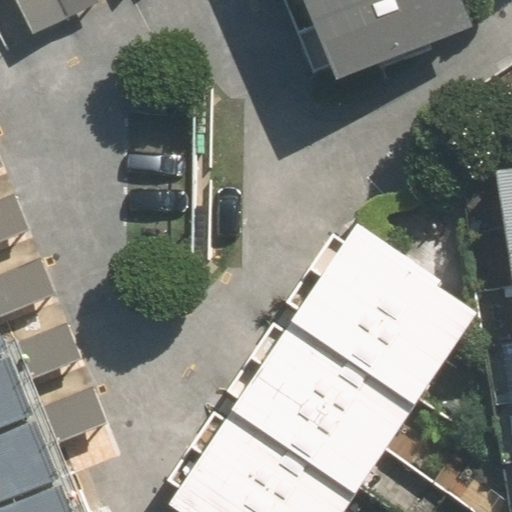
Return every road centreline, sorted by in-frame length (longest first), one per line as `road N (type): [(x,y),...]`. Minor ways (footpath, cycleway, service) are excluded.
road 1 (residential): [(45,72),(146,444),(333,182)]
road 2 (residential): [(333,182),(323,132),(248,30),(213,5),(174,5),(45,72)]
road 3 (residential): [(333,182),(511,64)]
